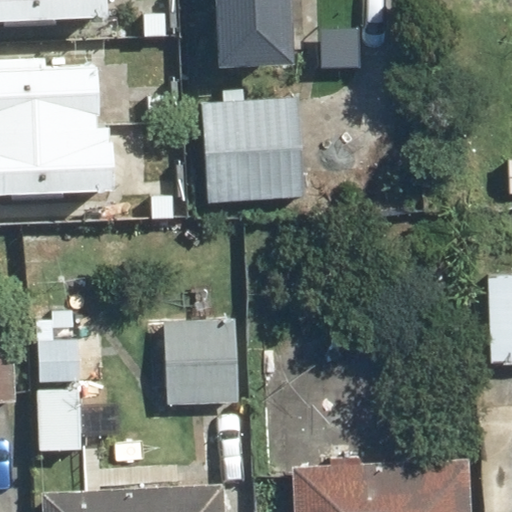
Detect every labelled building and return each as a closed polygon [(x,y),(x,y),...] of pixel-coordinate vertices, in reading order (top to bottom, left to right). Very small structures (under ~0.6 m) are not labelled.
[(218,0),(223,57),(298,52),(295,0),(218,0)] [(99,65),(0,70),(0,186),(122,180),(119,129),(102,130),(99,65)] [(300,95),(205,103),(213,195),(308,187),(300,95)] [(416,108),(366,109),(366,169),(416,169),(416,108)] [(511,273),(488,275),(495,359),(511,358),(511,273)] [(19,321),(0,320),(0,404),(18,405),(19,321)] [(167,323),(170,400),(238,397),(235,321),(167,323)] [(90,387),(39,387),(39,447),(90,447),(90,387)] [(468,511),(466,458),(293,465),(295,511),(468,511)] [(228,511),(227,480),(45,489),(46,511),(228,511)]
